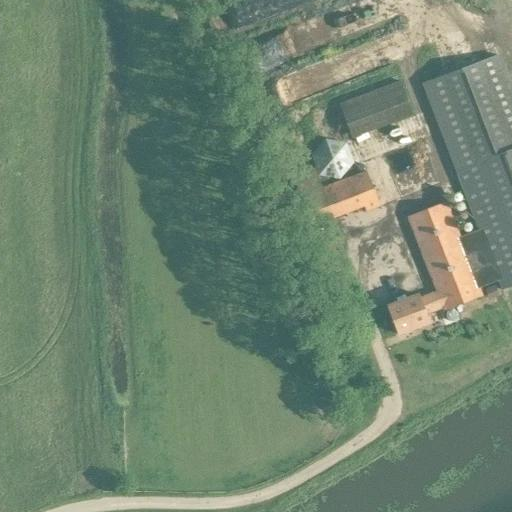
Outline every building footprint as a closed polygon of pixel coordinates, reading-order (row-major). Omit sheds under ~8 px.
[(252,0),(244,5),(252,20),(277,6),(273,0),(252,0)] [(447,71),(422,81),(456,170),(478,229),(497,281),(498,280),(501,287),(511,283),(511,82),(500,52),(447,71)] [(352,137),(412,114),(399,80),(339,103),(352,137)] [(314,166),(317,173),(338,179),(353,162),(345,142),(325,138),(310,156),(313,167),(314,166)] [(314,166),(313,167),(292,175),(309,220),(331,212),(333,217),(363,206),(365,211),(379,206),(366,170),(322,186),(317,173),(314,166)] [(418,293),(387,305),(398,334),(429,322),(426,313),(442,307),(443,310),(482,295),(479,287),(497,281),(478,229),(459,236),(446,201),(407,215),(436,291),(419,297),(418,293)] [(382,294),(386,301),(415,287),(412,280),(382,294)]
